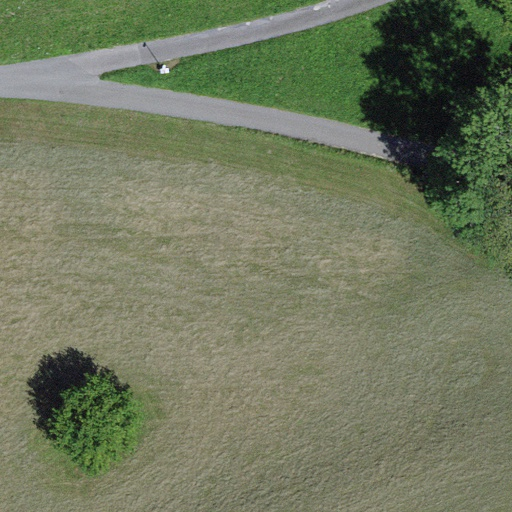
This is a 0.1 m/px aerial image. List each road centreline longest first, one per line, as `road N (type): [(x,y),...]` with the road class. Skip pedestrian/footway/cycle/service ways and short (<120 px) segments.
road 1 (residential): [(43,78),(511,175)]
road 2 (residential): [(43,78),(345,0)]
